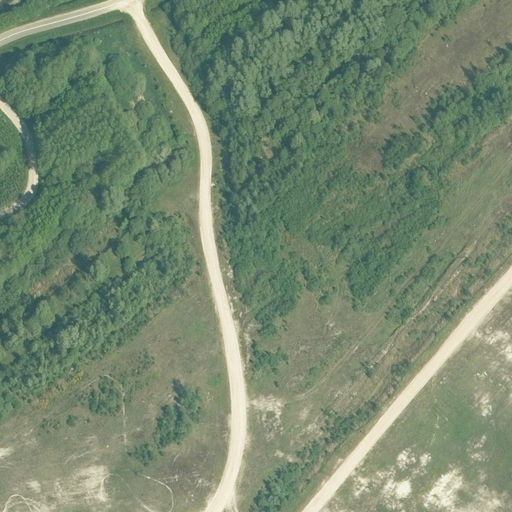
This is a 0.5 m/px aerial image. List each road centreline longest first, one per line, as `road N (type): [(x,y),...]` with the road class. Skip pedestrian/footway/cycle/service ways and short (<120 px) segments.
road 1 (track): [(126,0),(183,93),(206,149),(205,215),(239,418),(228,482),(213,511)]
road 2 (track): [(511,278),(308,511)]
road 3 (track): [(0,217),(33,182),(31,149),(0,102)]
